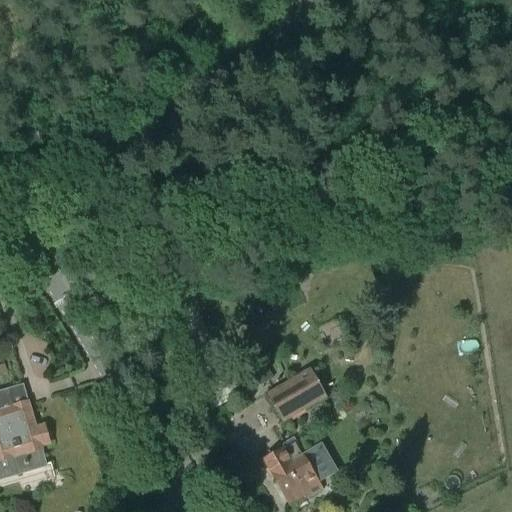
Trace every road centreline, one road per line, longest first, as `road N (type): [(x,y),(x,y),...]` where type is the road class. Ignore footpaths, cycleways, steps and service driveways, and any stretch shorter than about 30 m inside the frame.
road 1 (unknown): [(90,0),(106,53),(95,196),(297,172),(408,131),(511,122)]
road 2 (tertiary): [(46,273),(72,223),(132,156),(308,0)]
road 3 (tertiary): [(184,511),(46,273)]
